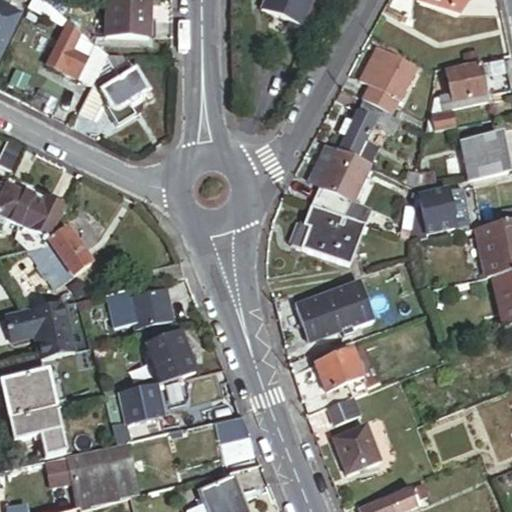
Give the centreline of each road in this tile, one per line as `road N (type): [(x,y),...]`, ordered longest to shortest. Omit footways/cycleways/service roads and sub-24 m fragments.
road 1 (tertiary): [(221,224),(240,325),(313,511)]
road 2 (residential): [(246,180),(281,158),(367,0)]
road 3 (residential): [(173,196),(0,116)]
road 4 (tertiary): [(201,0),(199,152)]
